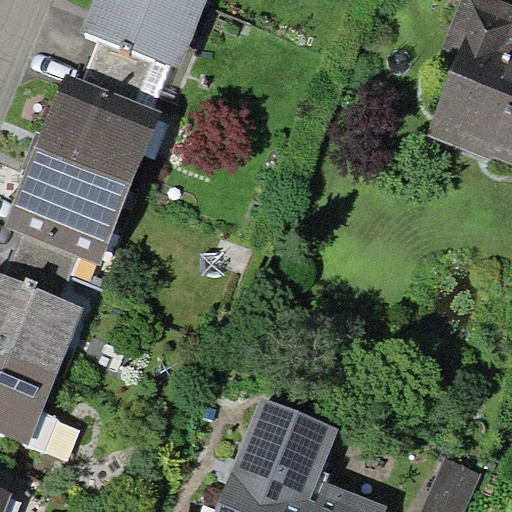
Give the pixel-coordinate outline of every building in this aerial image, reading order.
[(196,0),(85,0),(72,36),(169,72),(196,0)] [(511,10),(479,0),(461,0),(417,144),(511,173),(511,10)] [(150,114),(57,77),(0,220),(0,232),(89,267),(150,114)] [(71,311),(0,282),(0,442),(17,449),(71,311)] [(330,426),(239,398),(203,511),(340,511),(307,502),(330,426)]
